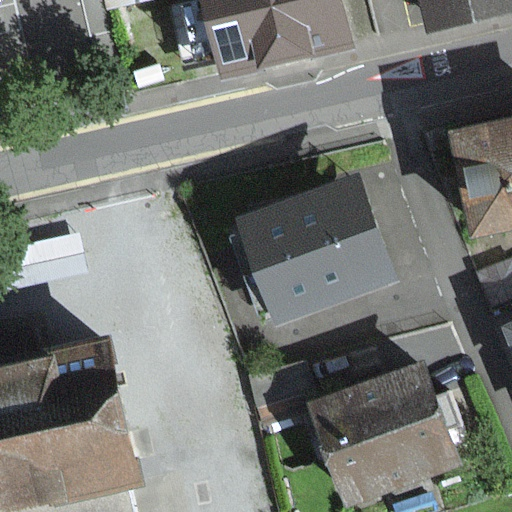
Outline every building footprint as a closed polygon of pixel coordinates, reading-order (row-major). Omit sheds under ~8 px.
[(359,0),(211,0),(226,77),(370,50),(359,0)] [(511,0),(437,0),(442,22),(511,6),(511,0)] [(511,138),(485,144),(504,235),(511,233),(511,138)] [(362,174),(232,220),(274,339),(405,292),(362,174)] [(117,322),(0,347),(0,511),(143,511),(135,478),(151,474),(117,322)] [(451,365),(332,400),(364,507),(482,472),(451,365)]
